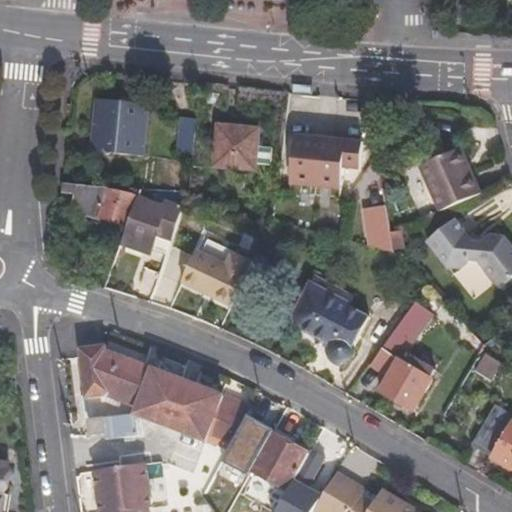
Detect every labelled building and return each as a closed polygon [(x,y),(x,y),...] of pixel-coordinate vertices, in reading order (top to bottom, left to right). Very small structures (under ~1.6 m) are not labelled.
[(292,19),(291,27),(311,29),(312,21),(292,19)] [(296,84),(295,92),(315,94),(316,86),(296,84)] [(100,100),(95,152),(144,157),(150,104),(100,100)] [(392,115),(368,113),(371,128),(390,131),(392,115)] [(195,156),(199,121),(184,119),(180,154),(195,156)] [(222,127),(219,166),(255,170),(255,164),(272,166),(274,149),(258,148),(259,131),(222,127)] [(295,136),(291,176),(342,181),(343,168),(360,169),(362,142),(295,136)] [(464,173),(468,170),(459,147),(454,150),(464,173)] [(438,212),(478,194),(468,170),(464,173),(454,150),(419,165),(438,212)] [(341,190),(342,181),(291,176),(290,185),(341,190)] [(114,192),(63,184),(61,194),(72,195),(69,210),(132,235),(143,205),(135,201),(132,205),(114,199),(114,192)] [(143,205),(132,235),(127,245),(154,255),(156,252),(162,236),(176,241),(186,215),(187,213),(167,205),(165,210),(144,202),(143,205)] [(372,250),(396,257),(388,211),(366,216),(372,250)] [(481,266),(500,289),(511,278),(511,251),(502,239),(489,237),(480,244),(472,243),(452,221),(428,242),(448,267),(460,270),(470,264),(481,266)] [(156,252),(170,257),(176,241),(162,236),(156,252)] [(185,281),(234,306),(257,262),(237,252),(227,271),(198,257),(185,281)] [(402,328),(420,303),(396,287),(379,312),(402,328)] [(355,347),(367,322),(350,311),(351,310),(309,288),(293,319),(292,323),(293,328),(296,333),(331,351),(329,356),(330,360),(331,362),(335,366),(339,368),(346,368),(349,365),(353,362),(354,356),(355,347)] [(432,305),(423,299),(420,303),(402,328),(380,361),(399,373),(392,384),(385,396),(420,416),(436,387),(403,366),(439,315),(430,309),(432,305)] [(208,435),(231,444),(253,406),(109,350),(108,344),(86,347),(97,433),(111,431),(112,438),(142,434),(139,413),(207,437),(208,435)] [(487,354),(478,368),(496,379),(504,365),(487,354)] [(380,361),(372,371),(392,384),(399,373),(380,361)] [(496,379),(478,368),(475,373),(493,384),(496,379)] [(511,412),(498,405),(476,445),(511,466),(511,412)] [(314,459),(280,440),(261,476),(295,494),(314,459)] [(107,511),(153,511),(153,507),(158,506),(152,462),(102,470),(107,511)] [(6,511),(15,471),(0,467),(0,511),(6,511)] [(225,470),(210,495),(220,501),(235,475),(225,470)] [(344,477),(324,511),(418,511),(387,493),(383,500),(380,506),(368,500),(371,493),(344,477)] [(383,500),(371,493),(368,500),(380,506),(383,500)]
